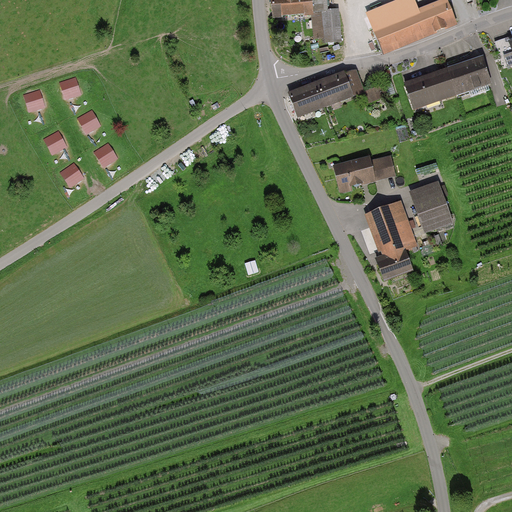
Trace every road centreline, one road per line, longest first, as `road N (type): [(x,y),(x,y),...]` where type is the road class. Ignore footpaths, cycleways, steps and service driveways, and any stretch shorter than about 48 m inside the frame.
road 1 (unclassified): [(270,84),(414,389),(443,511)]
road 2 (track): [(0,413),(361,280)]
road 3 (unclassified): [(0,265),(270,84)]
road 4 (residential): [(511,15),(412,53),(270,84)]
